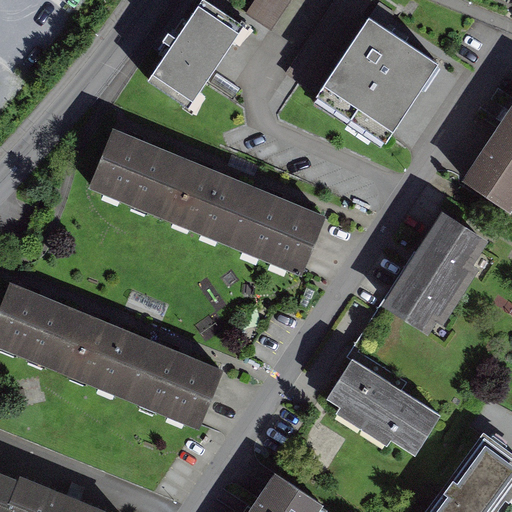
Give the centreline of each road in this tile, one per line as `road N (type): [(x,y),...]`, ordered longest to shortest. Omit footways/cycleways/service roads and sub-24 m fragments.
road 1 (residential): [(187,511),(505,45)]
road 2 (residential): [(0,177),(143,0)]
